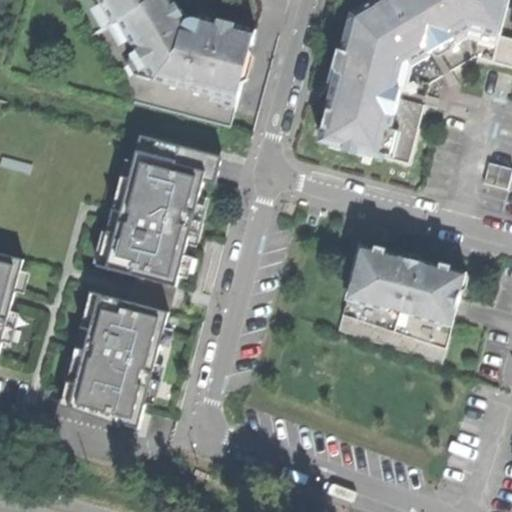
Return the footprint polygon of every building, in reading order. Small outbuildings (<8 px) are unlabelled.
[(212,102),(236,108),(247,68),(257,30),(217,20),(216,25),(202,21),(198,20),(192,19),(188,21),(175,0),(101,0),(114,23),(120,20),(143,60),(140,62),(137,76),(214,96),(212,102)] [(338,75),(321,141),(384,158),(400,98),(395,97),(404,61),(434,44),(438,50),(456,40),(454,36),(472,26),(481,28),(480,32),(500,38),(507,0),(377,0),(354,14),(338,75)] [(204,16),(202,21),(216,25),(217,20),(204,16)] [(121,213),(106,265),(185,287),(217,170),(139,148),(121,213)] [(389,312),(390,307),(413,313),(412,318),(444,327),(448,308),(458,311),(468,273),(426,262),(425,264),(422,275),(400,269),(403,258),(403,256),(362,245),(352,283),(362,286),(357,304),(389,312)] [(0,256),(0,371),(21,297),(30,265),(0,256)] [(422,275),(425,264),(414,261),(403,258),(400,269),(422,275)] [(96,295),(64,411),(142,433),(175,316),(96,295)]
